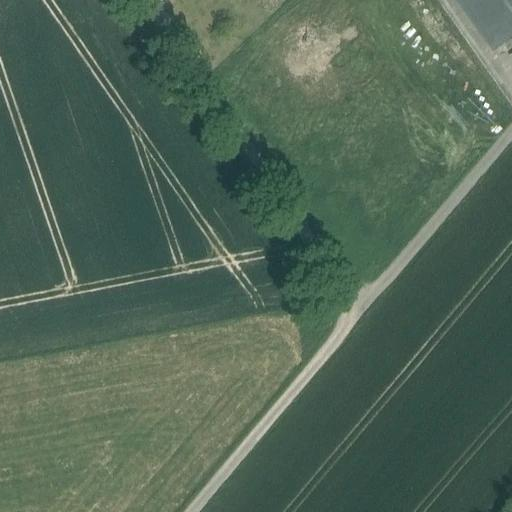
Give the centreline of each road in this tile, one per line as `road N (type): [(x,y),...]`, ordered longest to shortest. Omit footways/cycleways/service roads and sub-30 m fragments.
road 1 (residential): [(359,312),(147,0)]
road 2 (residential): [(198,511),(359,312)]
road 3 (residential): [(359,312),(511,134)]
